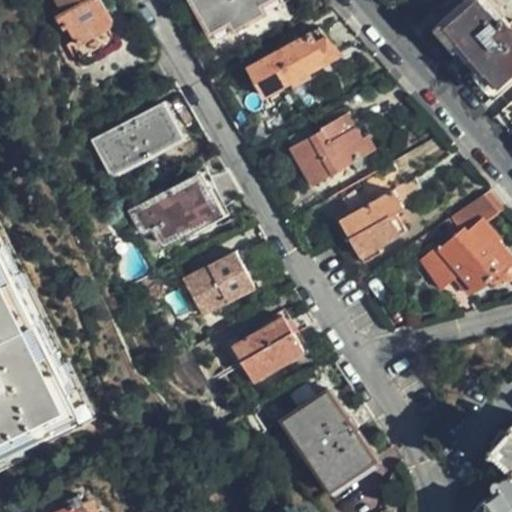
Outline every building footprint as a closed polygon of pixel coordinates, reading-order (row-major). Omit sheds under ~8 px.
[(72,33),(79,44),(82,50),(112,34),(115,25),(102,2),(105,1),(104,0),(57,0),(65,14),(58,19),(67,36),(72,33)] [(263,15),(259,6),(268,0),(190,0),(210,35),(230,23),(234,31),(263,15)] [(511,77),(511,30),(507,25),(485,0),(464,0),(436,25),(494,93),(511,77)] [(311,77),(308,72),(340,53),(318,28),(248,68),(264,98),(292,82),(295,86),(311,77)] [(82,50),(79,44),(70,50),(82,71),(121,48),(113,33),(112,34),(82,50)] [(511,102),(500,113),(511,126),(511,102)] [(182,137),(163,103),(93,142),(112,177),(182,137)] [(313,184),(368,151),(362,140),(347,112),(320,128),(321,129),(292,148),(313,184)] [(362,140),(368,151),(376,147),(370,136),(362,140)] [(219,213),(197,175),(131,212),(143,234),(153,229),(163,246),(219,213)] [(364,255),(403,232),(394,217),(402,213),(400,211),(407,207),(396,187),(344,218),(364,255)] [(502,203),(491,190),(451,217),(459,228),(439,246),(436,242),(419,257),(438,282),(451,273),(465,290),(471,285),(475,289),(490,277),(494,273),(498,277),(501,279),(505,280),(509,280),(511,278),(511,257),(496,239),(498,237),(484,220),(483,221),(481,219),(502,203)] [(253,287),(234,252),(182,281),(202,316),(253,287)] [(0,451),(77,414),(0,254),(0,451)] [(280,317),(230,348),(242,369),(252,385),(303,352),(280,317)] [(242,369),(230,348),(223,353),(235,373),(242,369)] [(378,456),(331,388),(284,420),(332,488),(378,456)] [(511,511),(511,424),(490,448),(511,466),(511,468),(500,482),(496,481),(494,480),(491,482),(488,486),(488,489),(490,492),(492,494),(496,494),(486,500),(485,497),(471,511),(511,511)] [(240,495),(234,476),(224,480),(231,498),(240,495)] [(217,504),(209,482),(198,485),(205,507),(217,504)] [(25,511),(19,498),(3,507),(5,511),(75,511),(72,505),(56,511),(25,511)]
